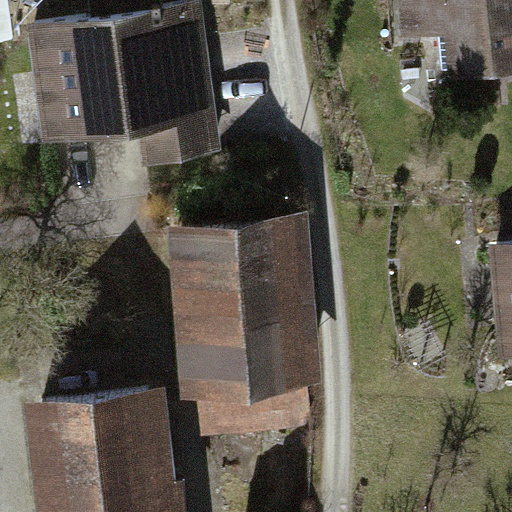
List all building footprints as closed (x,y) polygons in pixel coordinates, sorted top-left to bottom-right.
[(511,0),(410,0),(418,39),(457,31),(467,82),(511,73),(511,0)] [(209,2),(40,24),(56,142),(148,130),(153,166),(229,156),(209,2)] [(314,214),(184,228),(206,433),(312,421),(308,387),(332,384),(314,214)] [(511,244),(501,245),(511,328),(511,244)] [(198,511),(184,388),(47,404),(59,511),(198,511)]
